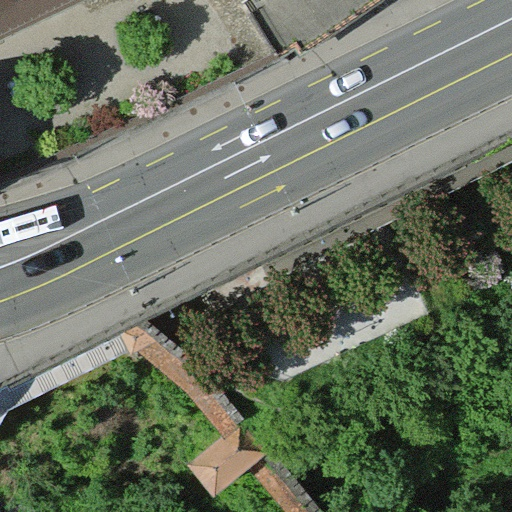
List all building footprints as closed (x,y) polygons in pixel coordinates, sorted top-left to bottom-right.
[(0,0),(0,36),(82,0),(255,0),(286,48),(386,0),(0,0)] [(150,315),(121,333),(131,348),(138,343),(159,330),(150,315)] [(190,354),(159,330),(138,343),(176,372),(225,436),(243,421),(190,354)] [(266,448),(243,421),(225,436),(191,464),(214,492),(245,466),(261,452),(266,448)] [(310,511),(261,452),(245,466),(281,511),(310,511)]
